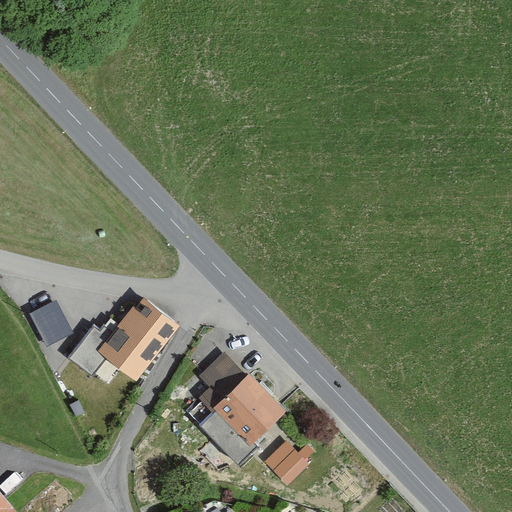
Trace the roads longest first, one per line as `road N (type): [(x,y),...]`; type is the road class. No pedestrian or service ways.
road 1 (secondary): [(224,280),(0,42)]
road 2 (secondary): [(444,511),(224,280)]
road 3 (unclassified): [(206,294),(123,440),(116,479),(124,511)]
road 4 (unclassified): [(206,294),(146,296),(0,256)]
